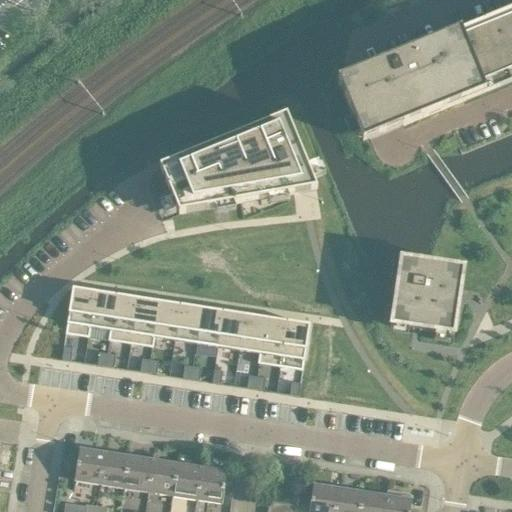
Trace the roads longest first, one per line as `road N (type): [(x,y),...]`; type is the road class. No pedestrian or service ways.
road 1 (residential): [(52,399),(460,461)]
road 2 (residential): [(0,348),(52,277),(148,216)]
road 3 (residential): [(511,95),(379,149)]
